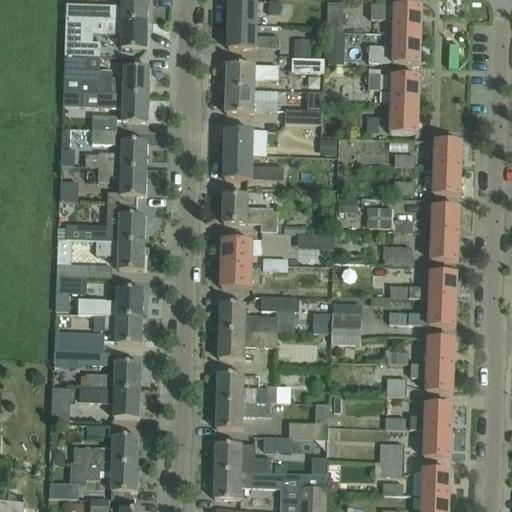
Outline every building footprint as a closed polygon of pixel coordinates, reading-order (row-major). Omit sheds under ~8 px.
[(65,20),(147,23),(147,0),(123,0),(123,9),(66,7),(65,20)] [(228,28),(255,28),(256,4),(229,3),(228,28)] [(290,5),(268,4),(268,18),(290,19),(290,5)] [(393,38),(420,39),(421,9),(370,8),(370,23),(394,24),(393,38)] [(146,52),(147,23),(65,20),(64,57),(99,59),(100,45),(91,45),(92,36),(122,37),(122,51),(146,52)] [(335,39),(335,22),(321,22),(322,39),(335,39)] [(255,38),(255,28),(228,28),(228,52),(255,53),(255,52),(279,52),(279,39),(255,38)] [(419,68),(420,39),(393,38),(393,50),(369,49),(369,65),(392,65),(392,67),(419,68)] [(99,74),(99,59),(64,57),(63,95),(148,98),(149,71),(125,70),(124,83),(111,83),(112,75),(99,74)] [(324,64),(295,63),(291,63),(291,77),(324,77),(324,64)] [(226,93),(253,94),(253,83),(278,84),(279,70),(227,68),(226,93)] [(380,92),(380,77),(369,76),(368,92),(380,92)] [(392,108),(418,108),(419,79),(393,78),(392,108)] [(252,105),(253,94),(226,93),(226,117),(276,119),(277,106),(252,105)] [(147,126),(148,98),(63,95),(63,96),(83,96),(82,111),(123,112),(123,125),(147,126)] [(418,108),(392,108),(391,116),(391,134),(390,137),(397,137),(417,138),(418,108)] [(320,128),(321,115),(284,113),(284,127),(320,128)] [(378,133),(378,119),(366,118),(365,134),(378,135),(378,133)] [(91,134),(116,134),(116,120),(91,119),(91,134)] [(70,132),(61,132),(60,152),(69,153),(70,132)] [(224,158),(251,159),(252,135),(225,133),(224,158)] [(115,148),(116,134),(91,134),(91,147),(115,148)] [(70,157),(86,157),(86,143),(70,143),(70,157)] [(336,159),(336,143),(319,143),(318,158),(336,159)] [(97,170),(146,172),(147,145),(122,144),(121,156),(100,156),(100,159),(85,158),(84,169),(97,170)] [(433,171),(460,172),(461,145),(434,144),(433,171)] [(251,170),(251,159),(224,158),(223,183),(282,185),(283,172),(251,170)] [(413,170),(414,159),(395,159),(395,169),(413,170)] [(146,172),(97,170),(96,184),(99,184),(109,185),(110,179),(120,179),(120,196),(107,195),(107,199),(106,208),(136,209),(136,200),(145,200),(146,172)] [(460,198),(460,172),(433,171),(433,198),(460,198)] [(61,185),(60,206),(78,207),(78,186),(61,185)] [(413,196),(413,185),(394,185),(394,196),(413,196)] [(248,199),(246,199),(223,199),(222,227),(261,228),(260,236),(276,236),(277,216),(272,215),(272,213),(247,212),(248,199)] [(431,237),(458,238),(459,211),(432,210),(431,237)] [(368,211),(367,231),(393,232),(393,224),(393,212),(368,211)] [(78,231),(78,244),(97,244),(144,246),(145,218),(125,218),(120,218),(119,237),(107,237),(108,230),(97,230),(97,232),(78,231)] [(425,246),(425,221),(415,221),(415,246),(425,246)] [(411,236),(412,224),(393,224),(393,232),(392,235),(411,236)] [(284,229),(284,237),(297,237),(310,237),(310,229),(284,229)] [(457,264),(458,238),(431,237),(430,263),(457,264)] [(297,238),(297,252),(333,253),(333,239),(297,238)] [(260,244),(242,243),(222,243),(221,267),(251,268),(251,257),(260,258),(260,244)] [(70,244),(58,244),(57,244),(56,269),(69,269),(70,244)] [(143,274),(144,246),(97,244),(96,260),(119,260),(118,273),(143,274)] [(411,251),(382,250),(382,267),(410,269),(411,251)] [(276,275),(276,263),(264,263),(264,275),(276,275)] [(287,275),(288,263),(276,263),(276,275),(287,275)] [(333,271),(333,278),(370,280),(371,267),(333,266),(333,271)] [(250,292),(251,268),(221,267),(220,291),(250,292)] [(111,270),(69,269),(56,269),(56,280),(111,281),(111,270)] [(430,303),(456,303),(457,277),(431,276),(430,291),(391,290),(391,301),(430,302),(430,303)] [(86,282),(60,281),(59,297),(86,298),(86,282)] [(92,318),(142,320),(142,292),(117,291),(117,304),(77,302),(77,317),(92,318)] [(301,295),(300,312),(320,313),(321,296),(301,295)] [(369,310),(389,311),(390,300),(370,299),(369,310)] [(294,315),(294,301),(261,300),(260,314),(294,315)] [(455,330),(456,303),(430,303),(429,318),(390,317),(389,328),(455,330)] [(219,334),(276,336),(277,322),(245,321),(246,307),(220,307),(219,334)] [(334,332),(360,334),(360,317),(334,317),(334,332)] [(141,348),(142,320),(92,318),(92,333),(117,334),(116,347),(141,348)] [(359,348),(360,334),(334,332),(333,347),(359,348)] [(276,350),(276,336),(219,334),(218,362),(244,363),(244,349),(276,350)] [(54,354),(104,356),(104,337),(54,335),(54,354)] [(427,368),(453,369),(454,343),(428,342),(427,368)] [(273,351),(274,372),(309,372),(309,350),(273,351)] [(110,356),(104,356),(54,354),(53,367),(109,368),(110,356)] [(407,367),(407,356),(388,356),(388,367),(407,367)] [(84,392),(139,393),(140,366),(116,365),(116,378),(85,377),(84,392)] [(453,369),(427,368),(427,369),(410,368),(409,381),(426,382),(426,395),(452,396),(453,369)] [(217,405),(269,406),(289,407),(289,404),(289,392),(289,391),(276,390),(266,389),(266,392),(242,391),(243,378),(218,377),(217,405)] [(406,383),(386,382),(385,399),(405,400),(406,383)] [(74,404),(74,391),(52,391),(52,404),(70,404),(74,404)] [(138,422),(139,393),(84,392),(81,392),(80,406),(101,407),(102,401),(114,401),(114,421),(138,422)] [(269,420),(269,406),(217,405),(216,432),(241,433),(242,413),(255,413),(255,420),(269,420)] [(424,433),(424,434),(451,435),(452,408),(432,407),(425,407),(424,419),(410,419),(410,433),(424,433)] [(404,433),(404,422),(386,422),(386,433),(404,433)] [(288,442),(327,443),(328,428),(288,426),(288,442)] [(108,442),(109,429),(74,428),(74,429),(86,430),(85,440),(108,442)] [(450,462),(451,435),(424,434),(423,461),(450,462)] [(85,467),(137,468),(138,440),(113,439),(113,453),(73,452),(73,466),(85,467)] [(254,441),(253,453),(291,454),(291,442),(288,442),(254,441)] [(371,452),(372,443),(335,441),(335,450),(371,452)] [(215,447),(215,474),(270,476),(270,462),(253,461),(240,461),(241,448),(235,448),(215,447)] [(379,465),(403,466),(403,448),(379,447),(379,465)] [(403,466),(379,465),(374,465),(373,480),(402,481),(403,466)] [(136,496),(137,468),(85,467),(84,483),(99,483),(99,475),(112,475),(111,495),(136,496)] [(420,500),(448,501),(449,474),(421,473),(420,500)] [(270,476),(215,474),(214,503),(234,503),(240,503),(240,490),(253,491),(263,491),(283,491),(283,477),(283,476),(270,476)] [(283,476),(283,477),(283,491),(300,496),(299,511),(325,511),(326,492),(326,478),(283,476)] [(416,487),(408,486),(407,509),(415,509),(416,487)] [(78,488),(49,487),(49,502),(77,503),(78,488)] [(402,499),(403,488),(383,488),(383,498),(402,499)] [(8,496),(6,511),(23,511),(24,507),(18,507),(19,498),(8,496)] [(447,511),(448,501),(420,500),(419,511),(447,511)] [(108,511),(108,504),(90,503),(89,511),(108,511)]
